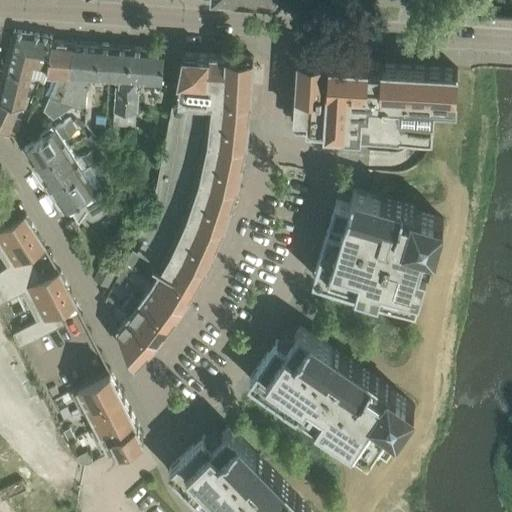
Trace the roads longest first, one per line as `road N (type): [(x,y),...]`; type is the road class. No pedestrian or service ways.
road 1 (residential): [(135,382),(187,324),(237,230),(264,147),(276,27)]
road 2 (residential): [(0,8),(276,27)]
road 3 (residential): [(135,382),(64,245),(0,149)]
road 4 (residential): [(109,511),(105,506),(158,451),(135,382)]
road 5 (residential): [(276,27),(410,36)]
